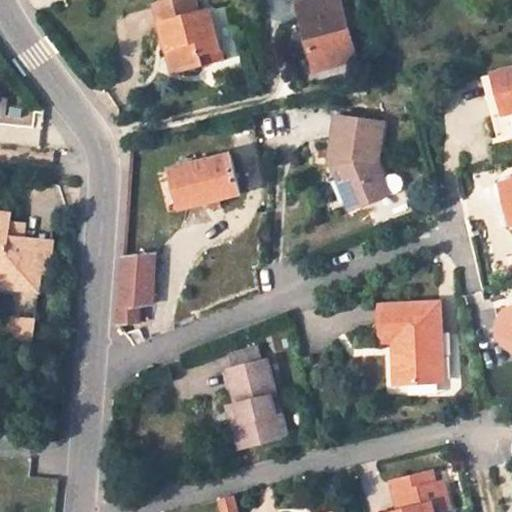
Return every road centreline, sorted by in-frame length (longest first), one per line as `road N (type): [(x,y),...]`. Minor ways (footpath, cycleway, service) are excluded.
road 1 (unclassified): [(0,4),(94,134),(103,180),(91,376)]
road 2 (residential): [(91,376),(459,230)]
road 3 (residential): [(110,511),(445,432),(483,437)]
road 4 (unknown): [(99,160),(149,135),(273,99),(281,89),(276,1)]
road 5 (unclassified): [(91,376),(81,511)]
